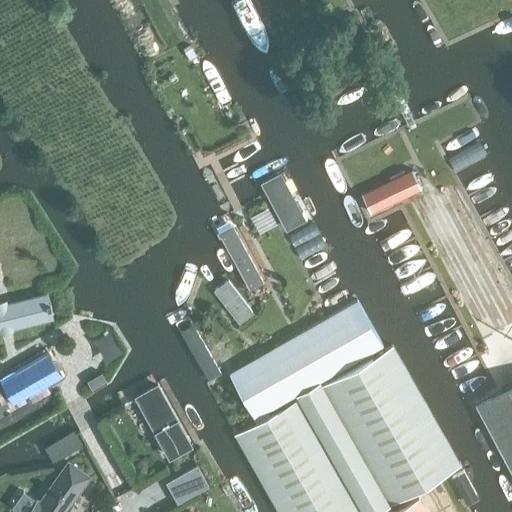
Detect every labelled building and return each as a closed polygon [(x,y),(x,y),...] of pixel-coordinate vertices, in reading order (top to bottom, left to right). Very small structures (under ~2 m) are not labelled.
[(451,132),(438,139),(463,187),(476,180),(451,132)] [(390,179),(361,193),(370,212),(421,187),(412,169),(405,173),(403,169),(388,175),(390,179)] [(303,263),(324,251),(292,191),(271,203),(303,263)] [(219,237),(249,289),(262,281),(234,229),(219,237)] [(228,280),(214,290),(239,322),(252,312),(228,280)] [(0,301),(0,330),(52,317),(46,293),(6,303),(6,300),(0,301)] [(295,395),(298,399),(235,434),(278,511),(375,511),(389,504),(461,465),(392,345),(322,384),(320,381),(383,345),(356,299),(229,371),(255,418),(295,395)] [(209,382),(222,374),(193,322),(180,330),(209,382)] [(11,373),(24,395),(60,374),(47,352),(11,373)] [(511,382),(474,403),(511,474),(511,382)] [(159,383),(136,396),(169,455),(192,443),(159,383)] [(74,430),(44,447),(53,462),(82,444),(74,430)] [(26,511),(64,511),(90,475),(68,459),(39,500),(36,498),(26,511)] [(196,464),(182,472),(194,493),(208,485),(196,464)] [(427,511),(418,495),(389,511),(427,511)] [(484,511),(476,496),(465,502),(470,511),(484,511)]
